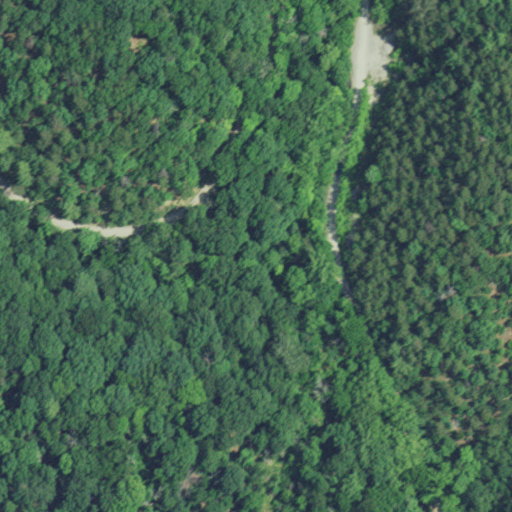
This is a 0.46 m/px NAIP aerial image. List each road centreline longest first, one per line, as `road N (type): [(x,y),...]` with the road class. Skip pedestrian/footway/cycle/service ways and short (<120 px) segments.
road 1 (residential): [(440,511),(356,318),(332,233),(357,110),(364,0)]
road 2 (residential): [(0,182),(27,207),(98,232),(148,230),(181,216),(213,179),(245,118),(287,0)]
